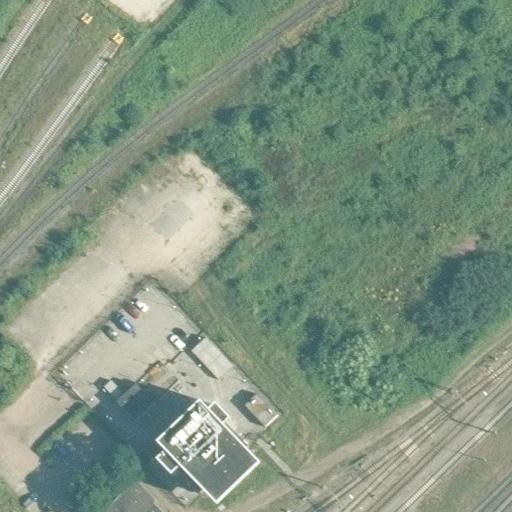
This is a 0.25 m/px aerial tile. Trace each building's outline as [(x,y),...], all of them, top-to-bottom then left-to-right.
[(207,338),(192,353),(219,381),(234,367),(207,338)] [(136,384),(117,403),(135,422),(155,403),(136,384)] [(278,418),(258,396),(246,408),(266,429),(278,418)] [(261,466),(246,451),(248,448),(227,426),(231,422),(216,406),(209,413),(201,404),(158,446),(166,454),(157,463),(172,478),(178,472),(200,495),(203,492),(218,508),(261,466)] [(157,455),(153,450),(150,448),(143,455),(150,462),(157,455)] [(448,511),(468,511),(489,492),(480,481),(471,481),(448,504),(448,511)] [(104,511),(160,511),(153,505),(156,503),(136,482),(135,483),(104,511)]
